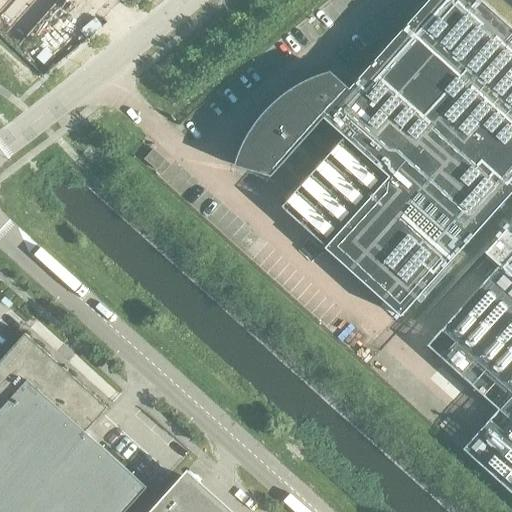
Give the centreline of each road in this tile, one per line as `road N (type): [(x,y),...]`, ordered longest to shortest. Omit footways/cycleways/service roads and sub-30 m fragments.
road 1 (unclassified): [(0,232),(300,511)]
road 2 (unclassified): [(0,151),(192,0)]
